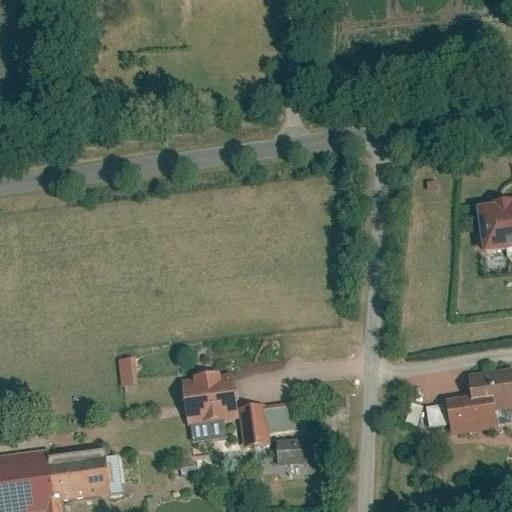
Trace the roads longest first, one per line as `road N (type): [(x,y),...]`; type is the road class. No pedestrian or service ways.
road 1 (unclassified): [(0,183),(383,131)]
road 2 (unclassified): [(368,511),(383,131)]
road 3 (unclassified): [(383,131),(511,112)]
